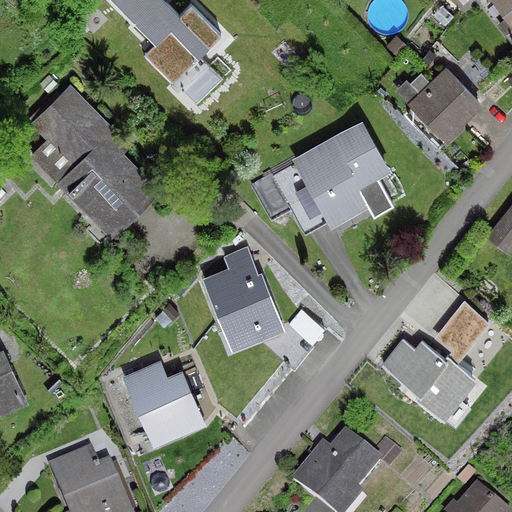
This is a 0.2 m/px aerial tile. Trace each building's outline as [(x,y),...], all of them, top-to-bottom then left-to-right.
[(183,17),(165,0),(121,0),(187,65),(220,32),(194,5),(183,17)] [(511,0),(494,0),(508,17),(498,25),(511,42),(511,0)] [(411,103),(441,135),(464,113),(475,102),(476,101),(446,69),(431,84),(421,74),(411,84),(420,94),(411,103)] [(113,147),(121,140),(67,86),(32,121),(84,173),(67,190),(71,194),(79,188),(118,227),(124,221),(144,201),(155,189),(113,147)] [(363,123),(301,158),(336,220),(367,203),(357,184),(388,167),(363,123)] [(511,206),(489,236),(504,248),(511,239),(511,206)] [(260,275),(259,273),(245,278),(240,265),(249,261),(245,249),(238,252),(225,256),(230,268),(203,279),(225,335),(253,323),(257,335),(280,326),(260,275)] [(439,412),(469,374),(446,356),(443,359),(421,342),(421,341),(414,350),(402,340),(400,341),(383,363),(418,390),(415,394),(439,412)] [(287,365),(263,346),(253,357),(277,376),(287,365)] [(0,407),(1,411),(24,400),(1,351),(0,351),(0,407)] [(267,388),(277,376),(253,357),(244,368),(267,388)] [(170,373),(166,375),(167,379),(161,382),(153,364),(123,377),(147,432),(174,420),(179,432),(202,422),(181,372),(171,376),(170,373)] [(244,368),(234,380),(258,400),(267,388),(244,368)] [(248,411),(258,400),(234,380),(225,392),(248,411)] [(215,403),(239,422),(248,411),(225,392),(215,403)] [(292,480),(315,499),(331,511),(335,511),(379,460),(344,432),(320,460),(313,454),(292,480)] [(96,464),(92,466),(93,470),(88,472),(79,453),(49,467),(67,511),(96,511),(101,510),(101,511),(127,511),(129,511),(108,463),(97,467),(96,464)] [(504,511),(476,486),(452,511),(504,511)]
